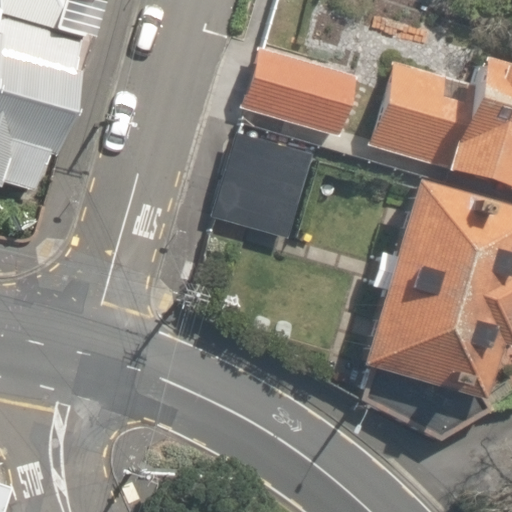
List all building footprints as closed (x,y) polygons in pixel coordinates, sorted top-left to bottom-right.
[(0,0),(0,187),(45,200),(100,0),(0,0)] [(250,53),(232,105),(326,138),(345,86),(250,53)] [(511,70),(454,53),(446,79),(386,61),(362,139),(424,158),(420,170),(511,197),(511,70)] [(300,141),(225,123),(203,220),(277,238),(300,141)] [(511,276),(505,274),(511,248),(511,212),(397,179),(344,364),(469,399),(483,350),(495,354),(511,295),(511,276)]
